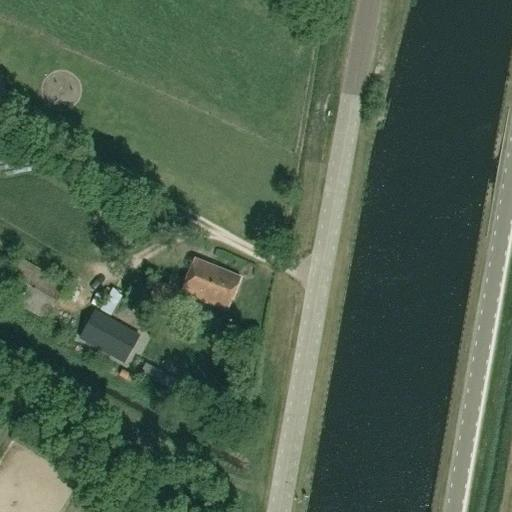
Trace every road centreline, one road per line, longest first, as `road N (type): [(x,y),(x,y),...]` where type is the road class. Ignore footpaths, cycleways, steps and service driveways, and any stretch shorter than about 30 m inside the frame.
road 1 (unclassified): [(275,511),(369,0)]
road 2 (unknown): [(0,105),(225,234),(317,277)]
road 3 (tertiary): [(451,511),(511,175)]
